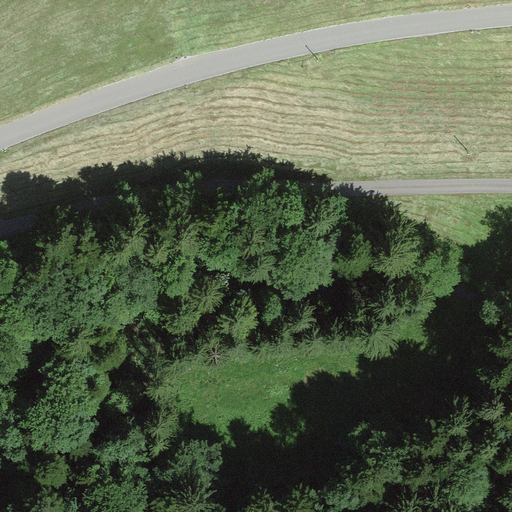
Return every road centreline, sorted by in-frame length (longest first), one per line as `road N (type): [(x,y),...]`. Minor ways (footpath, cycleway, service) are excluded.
road 1 (tertiary): [(0,143),(173,77),(386,32),(511,20)]
road 2 (unclassified): [(0,231),(119,211),(511,186)]
